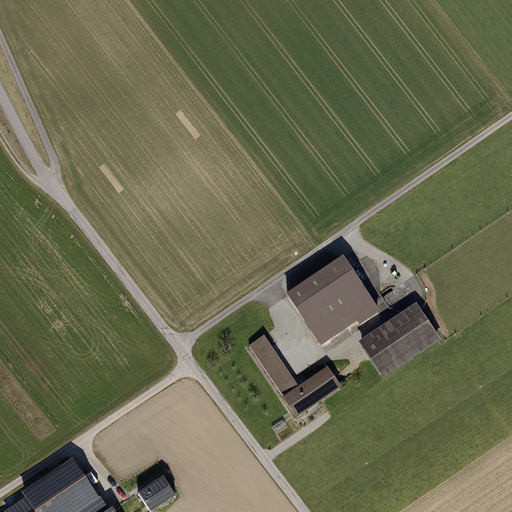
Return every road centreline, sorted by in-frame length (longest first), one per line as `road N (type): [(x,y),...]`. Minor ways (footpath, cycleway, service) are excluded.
road 1 (unclassified): [(0,91),(53,185),(305,511)]
road 2 (unknown): [(266,285),(306,345),(316,347),(412,297),(424,284),(422,273),(357,223)]
road 3 (track): [(0,35),(56,162),(53,185),(36,180),(0,132)]
road 4 (track): [(0,496),(192,364)]
